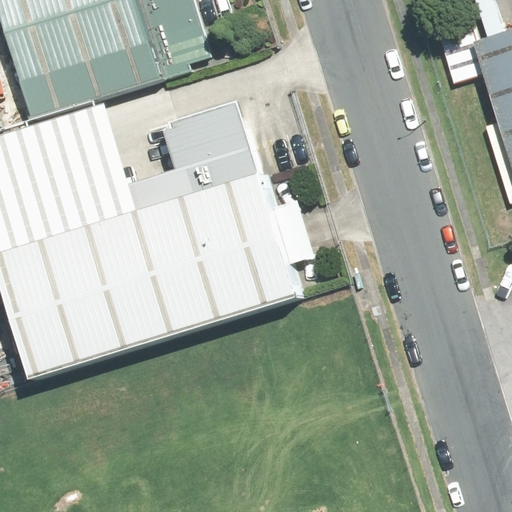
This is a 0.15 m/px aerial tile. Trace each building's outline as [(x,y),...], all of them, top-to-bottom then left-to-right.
[(171,0),(13,0),(52,125),(126,102),(197,80),(171,0)] [(511,28),(489,36),(511,112),(511,28)] [(0,143),(0,203),(19,262),(163,218),(126,102),(52,125),(0,143)] [(211,202),(285,181),(263,107),(189,129),(211,202)] [(163,218),(19,262),(58,388),(328,306),(289,180),(285,181),(163,218)] [(0,270),(0,306),(9,304),(0,270)] [(91,511),(87,499),(54,511),(53,511),(91,511)]
